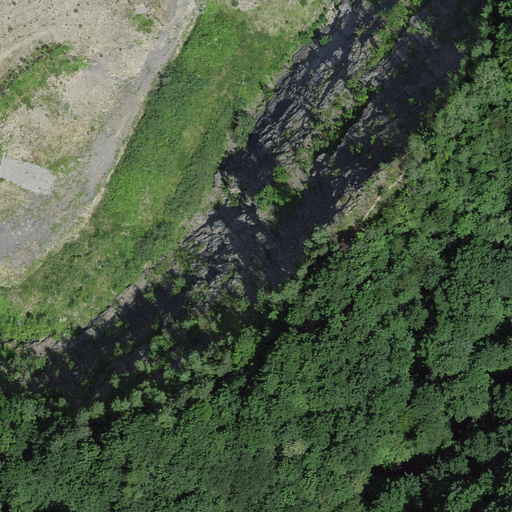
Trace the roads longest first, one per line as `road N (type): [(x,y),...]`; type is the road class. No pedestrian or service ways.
road 1 (track): [(322,511),(511,394)]
road 2 (track): [(274,0),(170,156)]
